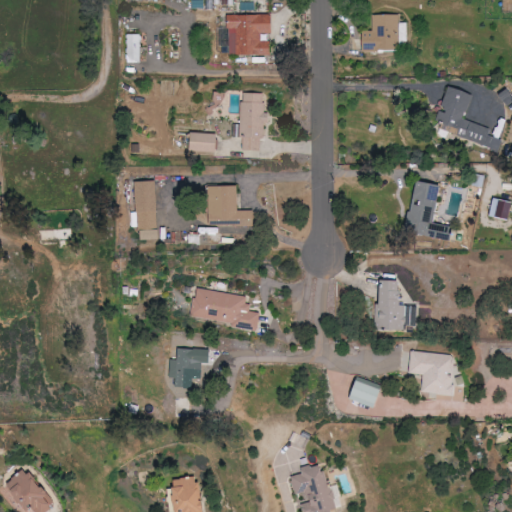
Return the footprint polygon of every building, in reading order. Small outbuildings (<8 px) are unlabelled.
[(272,55),(272,41),(262,41),(262,34),(273,34),(274,15),(230,14),(229,54),(272,55)] [(364,51),(400,50),(400,41),(408,41),(408,22),(400,23),(400,14),(374,14),(374,31),(364,31),(364,51)] [(142,34),(129,34),(129,62),(142,62),(142,34)] [(244,150),(265,150),(268,93),(244,92),(242,138),(245,138),(244,150)] [(219,133),(194,132),(193,151),(219,151),(219,133)] [(452,239),(455,227),(435,223),(443,185),(419,180),(409,230),(452,239)] [(137,181),(138,240),(159,240),(158,181),(137,181)] [(240,185),(209,186),(210,225),(255,224),(255,210),(240,210),(240,185)] [(404,281),(384,279),(382,304),(377,304),(375,328),(406,330),(407,322),(416,323),(416,318),(408,318),(408,306),(403,305),(404,281)] [(252,297),(197,288),(192,317),(259,329),(262,313),(249,311),(252,297)] [(171,377),(178,377),(178,387),(193,388),(194,378),(204,378),(204,363),(211,363),(212,349),(180,348),(180,359),(172,359),(171,377)] [(423,375),(421,393),(453,396),(457,356),(412,351),(410,373),(423,375)] [(385,388),(359,381),(353,401),(380,408),(385,388)] [(304,511),(319,511),(338,507),(325,463),(304,469),(305,473),(293,477),(298,495),(308,491),(311,502),(303,504),(304,511)] [(41,511),(53,505),(32,468),(9,481),(27,511),(41,511)] [(175,479),(179,511),(205,511),(204,499),(203,500),(199,476),(175,479)]
